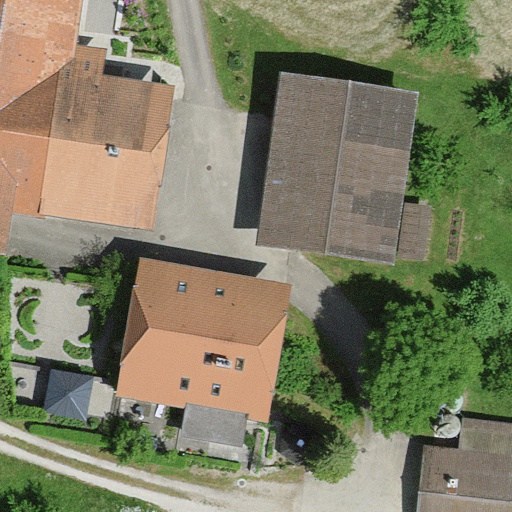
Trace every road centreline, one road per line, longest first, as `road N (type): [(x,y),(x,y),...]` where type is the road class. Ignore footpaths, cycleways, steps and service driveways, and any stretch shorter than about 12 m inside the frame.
road 1 (residential): [(360,493),(372,481),(386,432),(370,368),(321,299),(240,252),(215,225),(183,0)]
road 2 (residential): [(0,437),(99,473),(269,507),(332,506),(360,493)]
